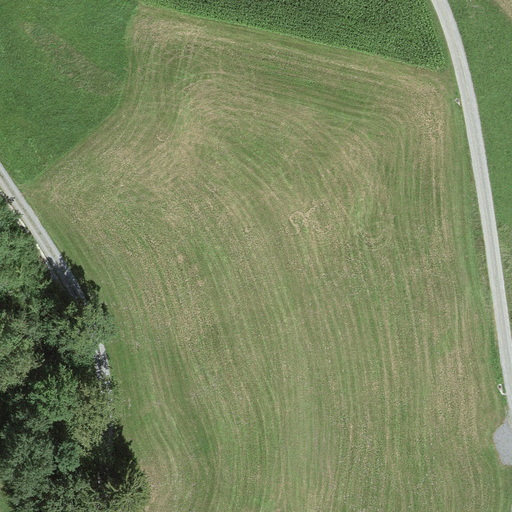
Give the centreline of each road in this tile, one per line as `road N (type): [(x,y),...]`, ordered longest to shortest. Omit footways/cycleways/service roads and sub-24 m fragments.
road 1 (track): [(511,409),(454,45),(436,0)]
road 2 (track): [(91,511),(107,462),(87,328),(0,165)]
